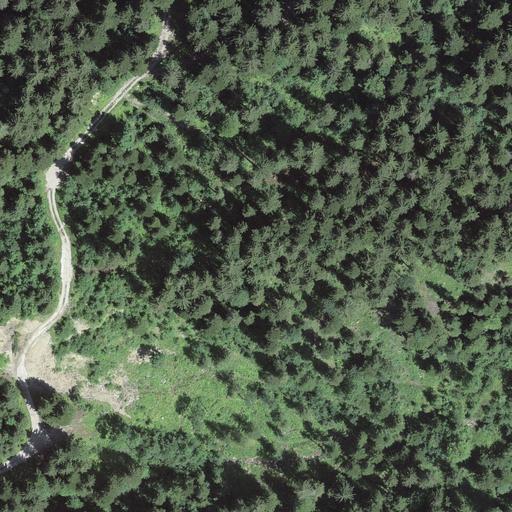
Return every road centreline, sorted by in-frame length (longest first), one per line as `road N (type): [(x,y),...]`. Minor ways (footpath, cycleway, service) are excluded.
road 1 (track): [(168,0),(162,50),(54,177),(52,208),(68,248),(66,301),(21,364),(39,436),(0,472)]
road 2 (track): [(511,373),(479,405),(466,455),(427,489),(424,511)]
